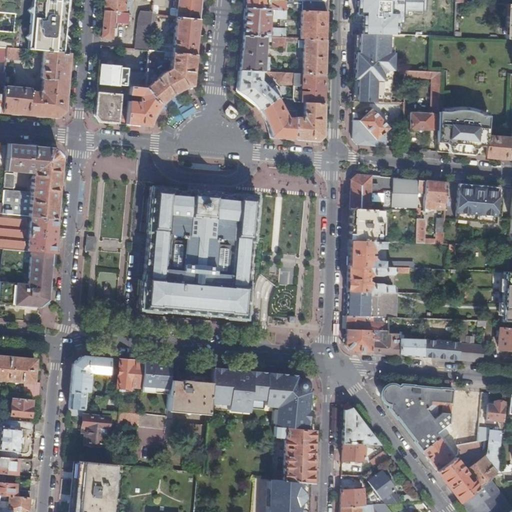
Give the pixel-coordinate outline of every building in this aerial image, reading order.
[(0,0),(0,47),(8,48),(23,49),(25,49),(20,42),(25,37),(27,21),(22,15),(28,11),(28,0),(0,0)] [(20,42),(25,49),(43,51),(69,53),(70,40),(61,31),(64,27),(62,26),(63,21),(64,20),(62,17),(70,11),(70,0),(28,0),(28,11),(22,15),(27,21),(25,37),(20,42)] [(105,0),(104,12),(115,12),(125,13),(126,13),(126,0),(105,0)] [(176,21),(199,23),(201,0),(175,0),(174,2),(173,6),(175,8),(177,9),(176,15),(173,15),(173,18),(176,18),(176,21)] [(327,0),(246,0),(246,9),(286,10),(290,11),(302,11),(327,12),(327,0)] [(359,0),(359,12),(365,12),(364,34),(392,35),(393,23),(402,23),(402,12),(423,13),(423,0),(359,0)] [(244,23),(243,36),(271,38),(273,37),(284,38),(285,30),(269,29),(269,18),(286,19),(286,14),(286,10),(246,9),(244,23)] [(139,17),(135,49),(148,51),(152,51),(156,13),(141,11),(139,17)] [(326,26),(327,12),(302,11),(300,39),(304,39),(326,40),(326,26)] [(114,23),(115,12),(104,12),(103,25),(102,38),(112,39),(113,37),(116,37),(117,25),(114,25),(114,23)] [(115,12),(114,23),(127,24),(129,13),(125,13),(115,12)] [(199,23),(176,21),(173,53),(196,55),(199,25),(199,23)] [(364,34),(356,34),(355,54),(355,72),(354,83),(354,103),(390,103),(391,73),(394,73),(395,46),(392,46),(392,35),(364,34)] [(241,52),(239,71),(269,73),(270,58),(264,57),(265,52),(268,52),(268,50),(265,50),(265,42),(270,42),(271,38),(243,36),(241,52)] [(284,38),(273,37),(273,47),(284,48),(284,38)] [(302,74),(324,75),(326,40),(304,39),(302,74)] [(22,59),(23,49),(8,48),(6,62),(10,62),(10,58),(22,59)] [(30,91),(28,115),(34,116),(57,118),(65,111),(67,84),(70,53),(69,53),(43,51),(41,77),(42,79),(43,80),(42,90),(39,92),(30,91)] [(145,88),(158,77),(151,70),(153,58),(155,57),(165,58),(165,57),(171,58),(172,53),(152,51),(148,51),(147,72),(145,88)] [(170,69),(192,87),(196,55),(173,53),(172,53),(171,58),(170,69)] [(118,86),(120,67),(120,65),(99,63),(97,84),(111,85),(118,86)] [(120,67),(118,86),(125,86),(129,87),(145,88),(147,72),(127,71),(127,68),(120,67)] [(192,87),(170,69),(165,71),(161,74),(158,77),(145,88),(160,107),(161,106),(166,101),(169,98),(179,92),(184,89),(192,87)] [(252,102),(260,110),(277,97),(281,98),(281,92),(275,86),(272,89),(270,86),(268,88),(260,81),(261,76),(269,77),(269,73),(239,71),(237,91),(245,96),(250,100),(252,102)] [(440,72),(427,72),(405,71),(405,74),(404,78),(432,79),(430,114),(410,113),(409,129),(431,130),(432,114),(438,115),(438,112),(440,72)] [(293,74),(277,73),(277,81),(279,84),(293,84),(293,74)] [(302,74),(302,86),(302,89),(310,90),(310,92),(293,91),(292,99),(293,102),(300,103),(304,103),(324,104),(324,90),(324,75),(302,74)] [(302,86),(302,74),(293,74),(293,84),(293,86),(302,86)] [(97,93),(110,94),(111,85),(97,84),(97,93)] [(28,115),(30,91),(30,89),(29,88),(4,86),(3,94),(2,113),(28,115)] [(139,96),(145,88),(129,87),(129,97),(132,98),(133,95),(139,96)] [(145,88),(139,96),(139,102),(128,101),(128,108),(126,125),(139,126),(149,126),(151,123),(154,116),(160,107),(145,88)] [(166,101),(161,106),(165,111),(173,103),(182,97),(179,92),(169,98),(166,101)] [(118,124),(120,107),(121,94),(110,94),(97,93),(96,104),(95,116),(97,119),(99,122),(113,123),(118,124)] [(282,138),(294,139),(296,117),(296,112),(293,102),(292,99),(287,99),(291,112),(292,113),(293,119),(287,118),(283,109),(285,108),(283,104),(281,105),(277,97),(260,110),(263,116),(265,119),(269,130),(270,137),(282,138)] [(296,117),(294,139),(305,140),(317,142),(322,136),(324,104),(304,103),(304,115),(304,117),(302,118),(296,117)] [(240,112),(230,105),(225,111),(225,115),(231,119),(235,119),(240,112)] [(120,107),(118,124),(126,125),(128,108),(120,107)] [(182,107),(166,122),(174,130),(190,116),(182,107)] [(359,121),(353,121),(352,130),(352,139),(357,145),(386,148),(386,143),(387,143),(388,139),(386,139),(382,134),(389,128),(373,110),(359,121)] [(447,113),(438,112),(438,115),(438,130),(437,152),(463,155),(485,157),(487,137),(487,132),(489,117),(482,116),(478,114),(470,112),(466,111),(460,111),(454,111),(447,113)] [(487,137),(485,157),(498,158),(508,159),(510,139),(487,137)] [(30,193),(28,216),(56,219),(61,158),(53,147),(28,145),(8,143),(5,171),(28,173),(30,171),(33,175),(32,177),(30,193)] [(14,174),(5,173),(3,187),(12,188),(14,186),(15,176),(14,174)] [(350,194),(350,209),(382,210),(383,190),(392,191),(391,207),(412,208),(412,211),(417,211),(418,194),(418,181),(388,178),(356,176),(351,180),(350,194)] [(432,182),(418,181),(418,194),(424,194),(423,212),(426,212),(426,209),(445,210),(446,183),(432,182)] [(489,187),(458,184),(455,218),(496,223),(499,188),(489,187)] [(253,242),(253,241),(257,196),(252,196),(253,195),(238,194),(238,195),(234,195),(234,196),(219,194),(220,191),(216,191),(216,193),(213,193),(210,193),(211,190),(207,190),(206,192),(204,192),(201,192),(201,190),(197,189),(197,191),(192,191),(192,189),(188,188),(188,192),(173,191),(174,189),(169,189),(169,188),(155,187),(155,188),(151,187),(150,195),(149,195),(147,225),(147,232),(147,241),(144,275),(143,274),(142,281),(140,280),(140,285),(139,298),(138,298),(138,303),(140,303),(140,310),(162,311),(162,310),(223,316),(223,317),(246,319),(246,313),(248,313),(249,308),(248,308),(249,295),(250,295),(250,290),(249,290),(249,284),(248,284),(252,241),(253,242)] [(28,216),(30,193),(3,190),(2,203),(1,213),(22,216),(28,216)] [(382,210),(383,210),(391,210),(391,207),(392,191),(383,190),(382,210)] [(349,224),(349,241),(382,242),(383,210),(382,210),(350,209),(349,224)] [(417,211),(416,243),(442,245),(443,234),(437,233),(436,240),(424,240),(425,220),(420,220),(421,212),(417,211)] [(19,251),(22,216),(1,213),(0,213),(0,248),(2,249),(19,251)] [(22,216),(19,251),(30,252),(53,254),(53,252),(53,244),(55,225),(56,219),(28,216),(22,216)] [(496,226),(496,223),(455,218),(454,222),(496,226)] [(94,238),(85,237),(84,250),(92,251),(94,238)] [(348,253),(348,267),(383,268),(383,262),(376,261),(372,258),(373,257),(370,256),(370,253),(373,253),(373,251),(376,248),(383,249),(384,248),(387,247),(387,242),(384,242),(382,242),(349,241),(348,253)] [(26,283),(30,252),(19,251),(2,249),(0,271),(0,304),(12,305),(14,282),(26,283)] [(14,282),(12,305),(39,308),(48,301),(53,254),(30,252),(26,283),(14,282)] [(348,278),(347,291),(393,293),(393,286),(383,285),(380,284),(373,283),(368,281),(368,277),(372,276),(380,276),(383,275),(393,276),(394,272),(409,273),(409,269),(383,268),(348,267),(348,278)] [(501,322),(511,322),(511,272),(503,272),(501,322)] [(347,303),(346,316),(373,317),(381,317),(384,317),(387,317),(396,318),(397,293),(393,293),(347,291),(347,303)] [(346,323),(346,329),(375,330),(379,330),(383,331),(384,325),(383,323),(381,323),(373,323),(373,317),(346,316),(346,323)] [(438,331),(460,331),(460,320),(438,319),(438,331)] [(467,361),(482,362),(484,346),(473,345),(474,338),(467,337),(467,321),(460,320),(460,331),(460,340),(459,360),(467,361)] [(360,351),(399,355),(399,340),(400,334),(387,334),(387,325),(384,325),(383,331),(379,330),(379,343),(377,343),(377,337),(372,337),(372,334),(375,334),(375,330),(346,329),(346,336),(345,345),(350,350),(360,351)] [(506,350),(511,350),(511,330),(500,329),(499,347),(506,348),(506,350)] [(399,340),(399,355),(410,356),(424,357),(424,340),(399,340)] [(424,340),(424,357),(439,359),(459,360),(460,340),(456,340),(456,343),(424,340)] [(0,379),(25,382),(33,382),(35,359),(0,356),(0,379)] [(108,375),(110,359),(82,357),(73,365),(71,383),(68,409),(84,410),(85,393),(88,393),(91,374),(108,375)] [(141,387),(143,362),(125,360),(120,360),(118,388),(119,388),(119,391),(125,391),(125,389),(130,389),(131,387),(141,388),(141,387)] [(169,382),(171,364),(143,362),(141,387),(169,389),(169,382)] [(265,396),(267,373),(234,370),(212,368),(211,379),(210,398),(228,400),(228,405),(249,407),(250,394),(265,396)] [(306,377),(267,373),(265,396),(263,411),(249,410),(248,424),(273,427),(312,430),(313,405),(314,386),(306,377)] [(210,398),(211,379),(191,377),(183,380),(181,380),(180,383),(169,382),(169,389),(167,407),(179,407),(179,405),(186,405),(186,408),(208,409),(210,398)] [(33,382),(25,382),(24,395),(39,396),(41,382),(33,382)] [(421,451),(439,439),(435,434),(438,432),(449,424),(450,417),(453,390),(417,387),(401,385),(399,387),(395,385),(387,384),(384,386),(382,389),(381,392),(381,394),(380,395),(380,397),(384,403),(385,404),(388,406),(388,409),(395,418),(396,418),(414,441),(414,443),(421,451)] [(473,417),(474,396),(455,395),(454,416),(473,417)] [(30,417),(32,399),(12,397),(11,415),(30,417)] [(248,424),(249,410),(249,407),(228,405),(228,400),(210,398),(208,409),(207,421),(248,424)] [(504,411),(504,405),(505,403),(494,402),(494,405),(487,405),(486,420),(503,421),(504,411)] [(139,413),(140,406),(120,404),(120,413),(139,415),(139,413)] [(365,444),(379,445),(364,424),(351,407),(343,410),(342,444),(365,444)] [(84,410),(68,409),(68,415),(84,417),(83,427),(86,428),(85,443),(103,445),(105,429),(107,429),(107,419),(119,420),(119,424),(130,424),(129,435),(137,436),(139,415),(120,413),(105,412),(84,410)] [(165,431),(166,416),(147,414),(145,428),(165,431)] [(21,430),(22,422),(1,420),(0,435),(0,449),(19,451),(21,430)] [(243,476),(248,424),(207,421),(203,472),(243,476)] [(273,436),(273,427),(248,424),(243,476),(255,477),(272,479),(272,472),(271,472),(273,436)] [(312,457),(312,430),(273,427),(273,436),(284,437),(283,450),(283,457),(282,473),(272,472),(272,479),(273,479),(311,482),(312,457)] [(477,443),(488,441),(499,442),(499,439),(500,431),(489,431),(489,428),(479,428),(477,443)] [(439,439),(421,451),(437,472),(454,457),(439,439)] [(466,498),(490,479),(496,474),(499,442),(488,441),(487,454),(485,459),(486,460),(469,473),(474,480),(470,484),(463,476),(466,473),(454,457),(437,472),(460,502),(466,498)] [(457,446),(458,449),(459,454),(468,447),(473,447),(472,443),(457,446)] [(342,444),(342,460),(364,461),(365,444),(342,444)] [(375,467),(388,457),(384,451),(371,461),(375,467)] [(0,473),(17,475),(18,459),(0,457),(0,473)] [(108,511),(113,465),(74,462),(69,511),(108,511)] [(381,499),(389,493),(394,489),(381,471),(368,481),(374,489),(381,499)] [(251,511),(255,477),(243,476),(203,472),(198,472),(194,511),(251,511)] [(309,511),(311,482),(273,479),(273,485),(270,488),(270,494),(272,497),(272,504),(269,506),(269,511),(309,511)] [(476,511),(508,511),(511,509),(511,508),(490,479),(466,498),(476,511)] [(0,495),(9,496),(15,496),(16,484),(0,483),(0,495)] [(341,490),(340,507),(361,505),(364,505),(363,489),(341,490)] [(372,505),(385,504),(381,499),(374,489),(368,494),(368,499),(366,499),(367,505),(372,505)] [(403,503),(423,502),(415,492),(403,496),(403,503)] [(389,493),(381,499),(385,504),(397,503),(389,493)] [(29,511),(30,498),(18,497),(15,496),(9,496),(8,509),(29,511)] [(460,502),(467,511),(476,511),(466,498),(460,502)] [(404,510),(403,503),(397,503),(385,504),(391,511),(397,511),(403,510),(404,510)]
